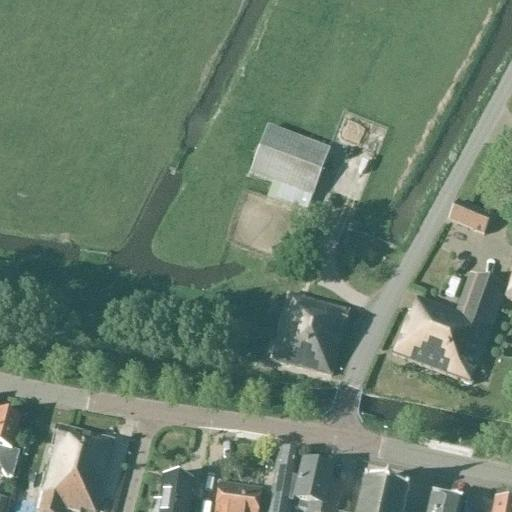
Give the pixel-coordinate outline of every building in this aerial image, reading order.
[(311,200),(329,153),(268,130),(250,177),(272,185),(267,199),(274,202),(306,214),(311,200)] [(482,238),(492,220),(457,204),(449,222),(482,238)] [(506,292),(503,302),(511,304),(511,266),(504,291),(506,292)] [(506,292),(504,291),(477,280),(469,277),(455,316),(418,300),(410,317),(408,316),(391,358),(470,388),(503,302),(506,292)] [(364,312),(373,317),(381,301),(371,296),(364,312)] [(343,337),(349,313),(288,297),(275,344),(270,364),(331,380),(343,337)] [(0,473),(2,478),(13,481),(19,455),(12,453),(21,423),(0,417),(0,473)] [(94,511),(114,444),(56,430),(50,452),(36,511),(35,511),(59,511),(60,511),(61,511),(94,511)] [(290,511),(291,511),(287,510),(295,457),(278,454),(269,506),(260,505),(259,505),(257,511),(290,511)] [(336,511),(341,496),(326,494),(330,476),(302,470),(294,506),(305,509),(304,511),(336,511)] [(187,511),(192,484),(163,480),(159,505),(154,504),(152,511),(187,511)] [(403,511),(408,496),(362,485),(356,511),(403,511)] [(257,511),(259,505),(260,505),(262,492),(218,486),(216,497),(213,511),(257,511)] [(459,511),(461,506),(430,500),(427,511),(459,511)] [(511,511),(511,505),(494,502),(492,511),(511,511)]
